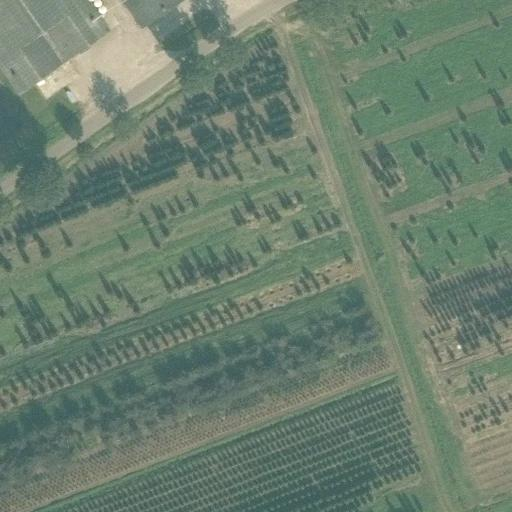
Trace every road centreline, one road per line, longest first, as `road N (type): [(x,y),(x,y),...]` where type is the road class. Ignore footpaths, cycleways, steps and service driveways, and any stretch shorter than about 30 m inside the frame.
road 1 (track): [(446,511),(269,4)]
road 2 (unclassified): [(0,191),(280,0)]
